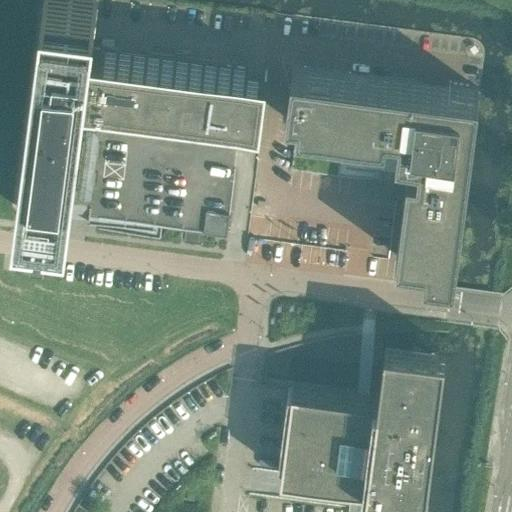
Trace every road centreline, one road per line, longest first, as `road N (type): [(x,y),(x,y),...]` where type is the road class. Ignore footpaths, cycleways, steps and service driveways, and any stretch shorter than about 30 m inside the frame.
road 1 (unknown): [(251,143),(251,48),(228,26),(193,17),(146,19),(118,35),(102,128)]
road 2 (unclassified): [(52,511),(92,450),(143,394),(241,342),(253,275)]
road 3 (residential): [(253,275),(0,241)]
road 4 (residential): [(443,298),(253,275)]
